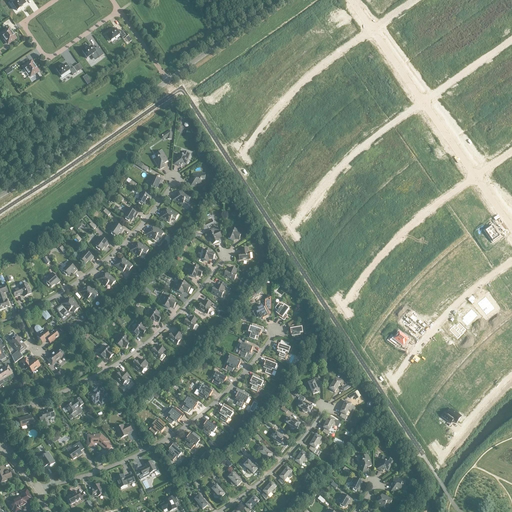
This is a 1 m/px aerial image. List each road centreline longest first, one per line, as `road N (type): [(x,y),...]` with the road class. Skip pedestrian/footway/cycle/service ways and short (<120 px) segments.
road 1 (residential): [(41,485),(119,462),(183,428),(242,376),(274,331)]
road 2 (residential): [(0,412),(67,391),(120,362),(180,314),(226,255)]
road 3 (residential): [(20,314),(111,256),(173,180)]
road 4 (tertiary): [(0,196),(168,80)]
road 5 (residential): [(344,307),(384,252),(475,176)]
road 6 (residential): [(242,153),(312,73),(373,29)]
road 7 (residential): [(295,222),(347,158),(422,101)]
road 8 (residential): [(55,0),(22,22),(44,57),(119,10)]
road 9 (residential): [(395,381),(454,309),(511,262)]
road 10 (residential): [(220,511),(281,463),(326,407)]
road 11 (tertiary): [(168,80),(279,0)]
